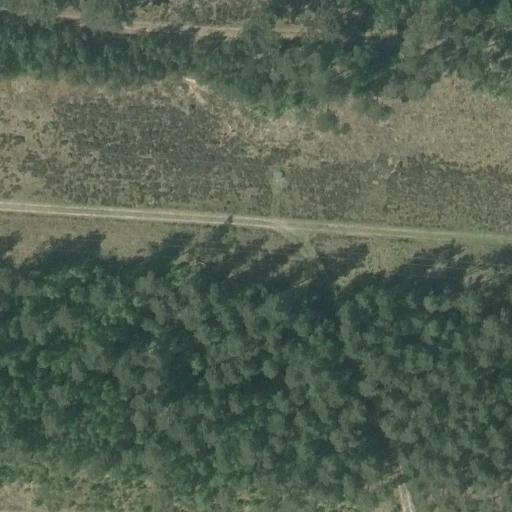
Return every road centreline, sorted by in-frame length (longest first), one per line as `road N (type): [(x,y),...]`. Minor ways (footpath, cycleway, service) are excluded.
road 1 (track): [(508,48),(281,151),(264,163),(256,187),(328,298),(400,511)]
road 2 (track): [(511,239),(0,206)]
road 3 (track): [(511,48),(0,16)]
